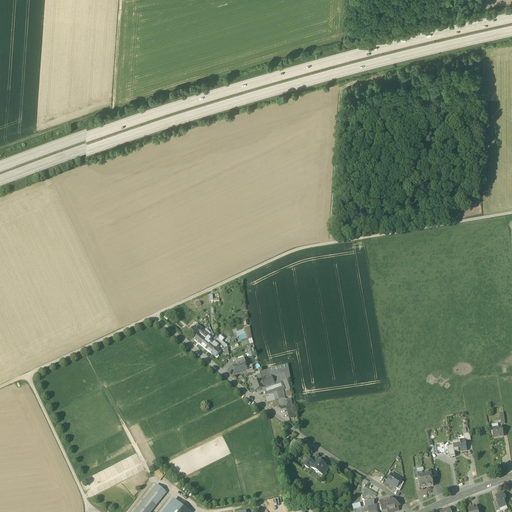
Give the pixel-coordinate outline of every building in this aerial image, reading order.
[(194,340),(201,346),(206,340),(203,338),(205,336),(203,335),(204,333),(203,332),(201,330),(202,328),(199,325),(198,327),(194,331),(198,335),(194,340)] [(252,338),(250,327),(244,329),(248,340),(252,338)] [(220,336),(214,343),(219,346),(220,344),(224,347),(225,348),(228,348),(227,346),(222,342),(225,339),(220,336)] [(207,351),(211,354),(216,348),(212,345),(209,342),(206,340),(201,346),(207,351)] [(217,349),(216,348),(211,354),(215,358),(220,352),(217,349)] [(237,366),(235,366),(236,370),(235,371),(236,374),(246,371),(245,368),(246,368),(246,367),(245,364),(245,363),(237,366)] [(269,370),(270,373),(283,369),(283,371),(288,369),(288,365),(269,370)] [(281,383),(287,380),(283,371),(283,369),(270,373),(272,377),(274,385),(281,383)] [(251,385),(252,385),(252,384),(262,381),(272,377),(270,373),(269,370),(260,373),(260,375),(255,377),(255,376),(249,379),(251,385)] [(274,385),(272,377),(262,381),(265,389),(274,385)] [(265,389),(262,381),(252,384),(252,385),(254,388),(255,392),(263,389),(265,389)] [(265,395),(266,395),(283,390),(285,390),(284,388),(283,388),(281,383),(274,385),(265,389),(263,389),(265,395)] [(283,390),(266,395),(268,403),(278,400),(278,401),(283,399),(282,396),(284,395),(283,390)] [(286,400),(278,402),(279,406),(287,405),(289,419),(294,418),(291,400),(286,400)] [(492,429),(494,439),(503,437),(502,428),(492,429)] [(452,443),(453,447),(454,453),(459,452),(459,451),(466,450),(466,451),(467,451),(465,442),(465,440),(465,439),(460,440),(460,441),(452,443)] [(288,445),(293,450),(298,445),(293,440),(288,445)] [(435,445),(437,456),(445,454),(444,448),(444,446),(443,444),(435,445)] [(303,466),(309,469),(310,467),(313,462),(308,458),(303,466)] [(329,468),(325,466),(324,465),(324,466),(320,463),(319,464),(316,464),(315,464),(313,462),(310,467),(315,471),(316,472),(317,473),(318,473),(319,473),(320,472),(325,474),(329,468)] [(420,489),(426,488),(424,474),(424,472),(417,473),(418,479),(420,489)] [(431,473),(424,474),(426,488),(433,487),(432,477),(431,473)] [(397,488),(401,481),(402,480),(399,479),(394,476),(392,474),(387,482),(390,484),(390,485),(393,487),(394,486),(397,488)] [(150,511),(166,493),(156,486),(134,511),(150,511)] [(497,503),(499,509),(506,507),(504,501),(506,500),(503,493),(495,497),(497,503)] [(387,510),(387,511),(395,511),(399,511),(398,507),(400,506),(391,499),(379,502),(380,504),(381,508),(382,511),(387,510)] [(163,511),(187,511),(173,500),(163,511)]
